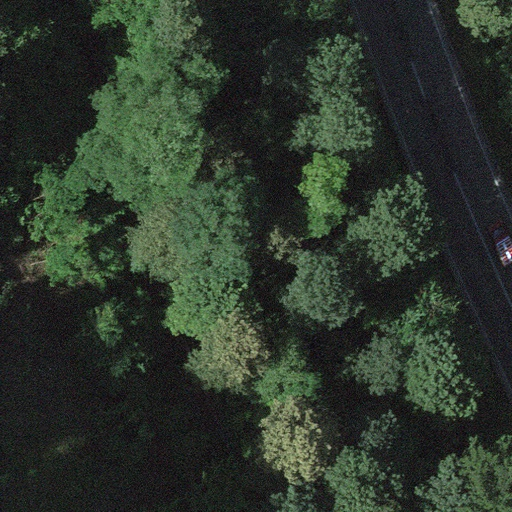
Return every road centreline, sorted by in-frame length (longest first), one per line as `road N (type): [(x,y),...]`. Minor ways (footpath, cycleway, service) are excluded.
road 1 (track): [(62,0),(92,123),(172,341),(249,511)]
road 2 (primary): [(511,319),(433,158),(386,0)]
